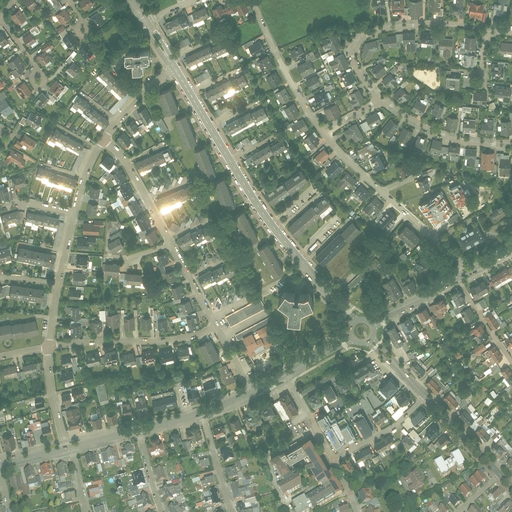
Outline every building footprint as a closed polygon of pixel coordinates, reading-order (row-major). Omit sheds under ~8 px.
[(22,0),(29,11),(37,5),(36,4),(41,0),(40,0),(22,0)] [(93,5),(90,0),(81,0),(78,2),(84,11),(93,5)] [(221,6),(212,10),(217,20),(224,17),(223,16),(238,9),(240,15),(249,11),(244,1),(236,5),(233,0),(226,3),(227,6),(222,8),(221,6)] [(385,0),(373,0),(374,9),(376,9),(376,13),(386,12),(385,0)] [(391,0),(392,14),(405,13),(404,0),(391,0)] [(409,0),(410,15),(423,14),(423,2),(426,2),(425,0),(409,0)] [(428,0),(429,10),(437,10),(437,15),(443,15),(443,8),(441,8),(440,0),(428,0)] [(455,0),(456,3),(450,3),(449,13),(460,14),(459,17),(464,18),(465,9),(463,8),(463,0),(455,0)] [(507,14),(508,0),(498,0),(498,2),(495,2),(494,7),(497,7),(497,13),(507,14)] [(471,2),(469,15),(482,17),(481,21),(486,21),(487,11),(483,11),(484,4),(471,2)] [(61,24),(70,17),(64,8),(55,15),(61,24)] [(185,14),(163,23),(167,32),(187,23),(189,26),(208,18),(204,8),(186,16),(185,14)] [(19,9),(10,15),(16,25),(28,17),(24,11),(22,12),(19,9)] [(104,22),(98,12),(88,19),(95,29),(104,22)] [(55,29),(58,33),(64,29),(61,25),(55,29)] [(435,34),(423,32),(421,43),(433,45),(435,34)] [(36,41),(29,33),(22,38),(28,46),(36,41)] [(62,38),(68,47),(77,42),(71,33),(62,38)] [(417,52),(417,33),(402,33),(402,44),(408,44),(408,52),(417,52)] [(340,49),(333,36),(324,41),(330,53),(340,49)] [(395,36),(383,37),(384,48),(397,47),(395,36)] [(464,48),(475,49),(476,37),(465,36),(464,48)] [(454,39),(439,37),(437,48),(444,48),(443,56),(452,56),(454,39)] [(175,50),(190,43),(187,38),(173,44),(175,50)] [(207,47),(184,57),(188,67),(212,56),(212,58),(227,51),(222,42),(208,48),(207,47)] [(265,52),(259,42),(249,48),(254,58),(265,52)] [(380,52),(378,42),(364,44),(360,54),(371,59),(373,53),(380,52)] [(43,51),(35,56),(42,65),(51,59),(45,50),(49,47),(46,43),(40,47),(43,51)] [(78,49),(84,59),(93,54),(87,44),(78,49)] [(511,52),(511,44),(500,44),(500,52),(511,52)] [(301,47),(288,53),(293,62),(305,56),(301,47)] [(133,63),(134,71),(142,71),(142,69),(144,69),(144,62),(142,62),(142,61),(148,60),(148,59),(150,59),(150,54),(149,54),(149,50),(142,51),(142,52),(134,52),(133,51),(126,52),(126,56),(125,56),(125,61),(128,61),(128,62),(134,61),(134,63),(133,63)] [(69,63),(72,60),(70,59),(76,53),(73,51),(64,60),(69,63)] [(18,55),(6,62),(11,69),(9,71),(14,77),(22,72),(21,71),(24,69),(21,65),(24,63),(18,55)] [(348,66),(343,55),(333,59),(333,61),(328,63),(331,70),(338,67),(339,70),(348,66)] [(464,55),(463,65),(473,66),(474,56),(464,55)] [(273,68),(268,56),(258,60),(263,72),(273,68)] [(65,69),(74,76),(81,68),(72,61),(65,69)] [(310,61),(298,68),(303,77),(315,71),(310,61)] [(381,62),(371,70),(377,78),(387,70),(381,62)] [(504,76),(505,66),(492,65),(491,75),(504,76)] [(203,73),(193,78),(196,83),(210,77),(206,68),(201,71),(203,73)] [(105,69),(97,76),(101,81),(109,73),(105,69)] [(281,82),(276,72),(266,78),(271,88),(281,82)] [(355,81),(350,72),(340,77),(345,86),(355,81)] [(109,73),(101,81),(105,85),(113,78),(109,73)] [(390,74),(381,83),(386,89),(389,86),(393,90),(399,84),(390,74)] [(460,89),(462,76),(446,74),(445,87),(460,89)] [(230,79),(204,92),(209,101),(234,88),(235,90),(248,84),(243,75),(231,81),(230,79)] [(317,77),(306,83),(310,92),(322,86),(317,77)] [(113,78),(105,85),(110,90),(117,82),(113,78)] [(56,80),(48,88),(57,96),(65,88),(56,80)] [(22,99),(31,92),(23,81),(14,88),(22,99)] [(117,82),(110,90),(114,94),(122,87),(117,82)] [(122,87),(114,94),(118,98),(126,91),(122,87)] [(511,103),(511,88),(495,87),(495,96),(504,96),(504,102),(511,103)] [(174,99),(170,88),(159,92),(164,103),(174,99)] [(401,88),(393,96),(399,102),(401,99),(405,102),(410,97),(401,88)] [(289,98),(284,89),(275,94),(280,104),(289,98)] [(351,100),(348,102),(351,108),(364,100),(358,89),(348,94),(351,100)] [(3,91),(0,93),(0,109),(5,116),(13,110),(4,97),(6,96),(3,91)] [(48,98),(41,92),(34,101),(41,107),(48,98)] [(329,101),(325,93),(315,98),(319,106),(329,101)] [(487,103),(487,94),(473,93),(473,102),(487,103)] [(77,96),(71,103),(76,107),(82,100),(77,96)] [(178,110),(174,99),(164,103),(168,114),(178,110)] [(82,100),(76,107),(81,111),(87,104),(82,100)] [(422,116),(427,107),(416,100),(411,110),(422,116)] [(490,110),(496,108),(493,101),(487,104),(490,110)] [(229,109),(226,104),(219,108),(216,103),(213,106),(215,110),(213,111),(217,117),(229,109)] [(440,118),(443,109),(440,108),(441,105),(435,103),(431,116),(440,118)] [(87,104),(81,111),(86,116),(93,108),(87,104)] [(292,104),(284,109),(290,119),(298,114),(292,104)] [(332,106),(323,110),(328,120),(337,116),(332,106)] [(470,108),(459,106),(457,116),(460,117),(461,111),(469,112),(470,108)] [(249,112),(224,125),(229,134),(253,121),(254,123),(266,116),(262,107),(250,114),(249,112)] [(93,108),(86,116),(91,120),(98,112),(93,108)] [(150,120),(144,109),(137,112),(144,124),(150,120)] [(38,122),(42,117),(35,112),(34,114),(30,112),(26,119),(22,117),(19,122),(23,125),(25,121),(32,125),(31,127),(35,130),(39,123),(38,122)] [(98,112),(91,120),(97,124),(103,116),(98,112)] [(383,122),(379,112),(365,119),(370,129),(383,122)] [(192,129),(186,115),(175,119),(181,133),(192,129)] [(103,116),(97,124),(102,128),(108,120),(103,116)] [(456,118),(448,116),(445,129),(453,130),(456,118)] [(160,117),(154,120),(162,132),(167,129),(160,117)] [(399,125),(391,119),(383,130),(390,136),(399,125)] [(497,133),(497,119),(487,119),(487,125),(481,125),(481,133),(497,133)] [(511,135),(510,120),(501,121),(502,135),(511,135)] [(136,129),(131,121),(125,125),(131,133),(136,129)] [(309,128),(304,121),(292,129),(297,136),(309,128)] [(475,132),(475,122),(462,122),(462,132),(475,132)] [(357,123),(342,131),(346,140),(352,137),(354,142),(365,137),(357,123)] [(54,128),(49,137),(55,140),(60,131),(54,128)] [(413,132),(404,128),(399,141),(408,144),(413,132)] [(198,142),(192,129),(181,133),(187,147),(198,142)] [(60,131),(55,140),(61,143),(66,135),(60,131)] [(130,142),(123,133),(117,138),(124,147),(130,142)] [(17,139),(13,146),(19,149),(22,144),(31,149),(36,140),(24,134),(20,141),(17,139)] [(311,134),(304,139),(311,148),(318,143),(311,134)] [(66,135),(61,143),(67,147),(72,138),(66,135)] [(428,139),(419,136),(415,148),(424,151),(428,139)] [(233,144),(236,149),(249,143),(247,137),(233,144)] [(72,138),(67,147),(73,150),(77,141),(72,138)] [(267,145),(244,159),(249,168),(271,154),(272,156),(286,148),(281,139),(268,147),(267,145)] [(438,152),(441,143),(431,140),(429,150),(438,152)] [(77,141),(73,150),(78,153),(83,144),(77,141)] [(373,142),(357,149),(363,161),(370,158),(379,154),(373,142)] [(195,150),(200,164),(211,159),(206,146),(195,150)] [(459,156),(460,148),(448,146),(447,154),(459,156)] [(324,148),(315,156),(320,163),(330,155),(324,148)] [(12,149),(4,161),(9,164),(11,161),(22,167),(25,161),(21,158),(23,156),(12,149)] [(476,150),(465,149),(465,159),(467,159),(467,167),(473,167),(473,160),(476,160),(476,150)] [(160,151),(156,154),(160,162),(164,160),(160,151)] [(379,154),(370,158),(375,170),(383,166),(384,169),(395,164),(394,161),(388,164),(383,152),(379,154)] [(493,152),(481,152),(480,168),(493,168),(493,152)] [(156,154),(151,156),(155,165),(160,162),(156,154)] [(151,156),(146,158),(150,167),(155,165),(151,156)] [(107,169),(113,163),(106,157),(100,163),(107,169)] [(146,158),(141,160),(145,169),(150,167),(146,158)] [(200,164),(205,177),(217,173),(211,159),(200,164)] [(141,160),(136,163),(140,171),(145,169),(141,160)] [(511,175),(511,160),(499,161),(499,176),(511,175)] [(406,162),(397,166),(402,177),(411,173),(406,162)] [(342,169),(335,163),(326,172),(333,179),(342,169)] [(37,167),(34,176),(41,178),(43,169),(37,167)] [(43,169),(41,178),(47,180),(50,170),(43,169)] [(50,170),(47,180),(53,182),(56,172),(50,170)] [(106,170),(98,179),(103,184),(111,175),(106,170)] [(123,180),(119,170),(112,174),(117,183),(123,180)] [(308,182),(301,171),(281,184),(280,182),(262,194),(269,204),(287,192),(289,194),(308,182)] [(56,172),(53,182),(59,183),(62,174),(56,172)] [(341,181),(337,186),(341,190),(346,186),(349,189),(356,181),(346,173),(340,180),(341,181)] [(23,174),(11,178),(14,189),(26,185),(23,174)] [(62,174),(59,183),(65,185),(68,176),(62,174)] [(68,176),(65,185),(72,187),(74,178),(68,176)] [(230,191),(225,177),(213,182),(219,195),(230,191)] [(427,177),(418,181),(421,191),(431,187),(427,177)] [(132,196),(127,185),(118,189),(124,200),(132,196)] [(468,198),(463,187),(459,188),(458,185),(452,188),(453,191),(451,192),(456,203),(468,198)] [(0,200),(1,200),(1,199),(9,196),(6,186),(0,187),(0,200)] [(361,186),(354,195),(363,202),(370,193),(361,186)] [(99,188),(91,187),(89,198),(97,199),(99,188)] [(183,188),(178,190),(182,199),(187,197),(183,188)] [(178,190),(172,193),(176,202),(182,199),(178,190)] [(236,204),(230,191),(219,195),(225,209),(236,204)] [(426,202),(419,206),(431,223),(437,219),(438,221),(443,218),(442,216),(452,209),(441,192),(433,197),(435,199),(427,204),(426,202)] [(172,193),(167,195),(171,204),(176,202),(172,193)] [(167,195),(161,198),(165,207),(171,204),(167,195)] [(313,207),(321,216),(333,207),(325,197),(313,207)] [(99,198),(97,205),(104,206),(105,204),(108,205),(109,201),(99,198)] [(161,198),(156,200),(160,209),(165,207),(161,198)] [(373,199),(363,211),(369,216),(373,210),(377,214),(383,207),(373,199)] [(141,211),(137,202),(129,205),(133,215),(141,211)] [(95,205),(88,204),(86,214),(93,216),(95,205)] [(507,213),(502,205),(491,209),(494,214),(490,216),(492,221),(495,222),(500,220),(501,217),(507,213)] [(301,217),(309,226),(321,216),(313,207),(301,217)] [(20,220),(17,211),(2,215),(5,225),(20,220)] [(252,224),(244,211),(233,216),(241,230),(252,224)] [(398,218),(389,211),(378,223),(387,231),(398,218)] [(33,213),(27,212),(25,221),(31,222),(33,213)] [(40,215),(33,213),(31,222),(38,224),(40,215)] [(446,219),(449,224),(461,218),(458,213),(446,219)] [(46,216),(40,215),(38,224),(44,225),(46,216)] [(52,217),(46,216),(44,225),(50,226),(52,217)] [(149,227),(143,216),(135,220),(141,231),(149,227)] [(59,219),(52,217),(50,226),(57,228),(59,219)] [(289,226),(296,236),(309,226),(301,217),(289,226)] [(168,229),(176,232),(179,225),(171,222),(168,229)] [(359,229),(351,222),(339,233),(346,241),(359,229)] [(97,235),(98,224),(83,224),(82,234),(97,235)] [(259,238),(252,224),(241,230),(248,244),(259,238)] [(413,231),(406,224),(398,234),(405,240),(413,231)] [(485,238),(478,224),(456,236),(463,249),(485,238)] [(209,235),(204,225),(199,228),(204,237),(209,235)] [(204,237),(199,228),(195,230),(200,240),(204,237)] [(200,240),(195,230),(190,233),(195,242),(200,240)] [(420,237),(413,231),(405,240),(411,246),(420,237)] [(155,241),(151,232),(144,236),(148,244),(155,241)] [(195,242),(190,233),(186,235),(191,244),(195,242)] [(346,241),(339,233),(326,245),(333,253),(346,241)] [(191,244),(186,235),(181,237),(187,247),(191,244)] [(187,247),(181,237),(177,240),(182,249),(187,247)] [(118,238),(106,244),(109,251),(121,246),(118,238)] [(89,248),(90,240),(76,239),(76,247),(89,248)] [(391,241),(386,247),(391,251),(396,245),(391,241)] [(267,262),(277,256),(269,242),(259,248),(267,262)] [(333,253),(326,245),(314,257),(321,265),(333,253)] [(24,249),(17,247),(15,260),(21,261),(24,249)] [(0,262),(12,259),(9,248),(0,250),(0,262)] [(30,250),(24,249),(21,261),(28,263),(30,250)] [(37,251),(30,250),(28,263),(34,264),(37,251)] [(43,253),(37,251),(34,264),(41,265),(43,253)] [(398,256),(403,261),(407,257),(402,252),(398,256)] [(50,254),(43,253),(41,265),(47,267),(50,254)] [(167,264),(165,254),(157,256),(159,266),(167,264)] [(430,264),(424,254),(415,260),(420,270),(430,264)] [(275,275),(285,270),(277,256),(267,262),(275,275)] [(87,268),(87,259),(76,259),(76,268),(87,268)] [(221,265),(199,277),(203,286),(223,275),(226,279),(241,270),(236,262),(223,269),(221,265)] [(103,273),(119,275),(120,264),(104,263),(103,273)] [(511,278),(511,273),(509,267),(502,271),(508,280),(511,278)] [(177,279),(174,270),(165,272),(168,282),(177,279)] [(360,271),(342,290),(346,294),(364,276),(360,271)] [(508,280),(502,271),(496,274),(502,284),(508,280)] [(131,273),(122,273),(122,284),(131,284),(131,273)] [(140,274),(131,273),(131,284),(139,284),(140,274)] [(86,285),(86,274),(73,274),(73,284),(86,285)] [(502,284),(496,274),(490,278),(495,287),(502,284)] [(388,280),(392,288),(398,285),(394,277),(388,280)] [(417,288),(413,279),(403,284),(408,293),(417,288)] [(382,283),(387,291),(392,288),(388,280),(382,283)] [(484,281),(469,288),(475,298),(489,290),(484,281)] [(15,285),(9,284),(7,297),(13,298),(15,285)] [(182,284),(171,287),(174,298),(185,294),(182,284)] [(22,286),(15,285),(13,298),(20,299),(22,286)] [(391,300),(403,294),(398,285),(392,288),(387,291),(391,300)] [(29,288),(22,286),(20,299),(27,300),(29,288)] [(36,289),(29,288),(27,300),(33,301),(36,289)] [(42,290),(36,289),(33,301),(40,302),(42,290)] [(68,298),(80,299),(81,290),(69,289),(68,298)] [(289,308),(288,320),(300,321),(301,310),(314,304),(308,294),(304,295),(299,295),(299,297),(294,297),(295,294),(290,294),(286,291),(278,301),(289,308)] [(457,291),(449,295),(455,306),(463,301),(457,291)] [(264,309),(259,299),(225,317),(231,327),(264,309)] [(482,309),(488,307),(485,299),(478,301),(482,309)] [(193,310),(190,300),(180,303),(183,313),(193,310)] [(446,308),(443,301),(433,306),(437,313),(446,308)] [(81,318),(80,306),(67,306),(67,313),(71,313),(71,318),(81,318)] [(472,318),(467,308),(460,312),(465,322),(472,318)] [(425,309),(417,313),(423,324),(430,320),(425,309)] [(119,327),(119,313),(112,313),(112,316),(108,316),(108,327),(119,327)] [(495,319),(492,314),(487,317),(490,323),(495,319)] [(200,327),(196,315),(187,318),(190,329),(200,327)] [(124,317),(124,329),(134,328),(134,317),(124,317)] [(151,317),(140,318),(141,329),(152,329),(151,317)] [(158,319),(158,330),(167,329),(166,318),(158,319)] [(405,319),(399,323),(403,332),(410,328),(405,319)] [(499,325),(495,319),(490,323),(494,328),(499,325)] [(92,321),(92,331),(102,330),(101,320),(92,321)] [(0,339),(0,340),(11,337),(12,339),(22,336),(23,338),(34,335),(30,322),(22,325),(21,323),(9,326),(8,324),(0,326),(0,339)] [(246,348),(251,357),(279,342),(269,323),(243,337),(248,347),(246,348)] [(81,336),(81,324),(71,324),(71,336),(81,336)] [(483,331),(479,325),(473,329),(477,335),(483,331)] [(402,343),(393,327),(387,330),(396,346),(402,343)] [(487,337),(483,331),(477,335),(481,341),(487,337)] [(210,340),(200,346),(204,354),(215,348),(210,340)] [(486,349),(483,344),(474,349),(478,354),(486,349)] [(188,346),(177,349),(180,359),(190,356),(188,346)] [(171,347),(158,351),(161,362),(174,358),(171,347)] [(497,353),(493,347),(488,351),(492,357),(497,353)] [(215,348),(204,354),(209,362),(219,356),(215,348)] [(153,349),(141,352),(144,363),(155,360),(153,349)] [(116,350),(104,353),(107,364),(118,361),(116,350)] [(98,351),(85,354),(88,366),(101,363),(98,351)] [(134,352),(123,355),(125,364),(136,361),(134,352)] [(501,359),(497,353),(492,357),(496,362),(501,359)] [(71,355),(61,357),(63,366),(73,364),(71,355)] [(370,361),(361,367),(366,376),(375,371),(370,361)] [(35,363),(22,366),(24,374),(31,372),(32,377),(37,376),(35,363)] [(416,363),(411,367),(415,372),(420,368),(416,363)] [(17,375),(15,365),(1,368),(4,378),(17,375)] [(226,365),(217,368),(223,385),(235,381),(231,371),(229,372),(226,365)] [(430,377),(435,371),(431,366),(425,372),(430,377)] [(361,367),(351,372),(357,381),(366,376),(361,367)] [(420,368),(415,372),(420,377),(425,373),(420,368)] [(510,373),(506,368),(500,372),(505,377),(510,373)] [(72,371),(60,374),(63,383),(75,380),(72,371)] [(345,376),(336,381),(341,391),(350,386),(345,376)] [(398,386),(390,377),(379,387),(388,396),(398,386)] [(218,388),(215,378),(203,382),(207,392),(218,388)] [(432,378),(426,383),(431,388),(437,383),(432,378)] [(109,403),(104,383),(96,385),(101,405),(109,403)] [(437,383),(431,388),(435,393),(441,388),(437,383)] [(337,396),(331,385),(323,389),(329,400),(337,396)] [(83,386),(71,389),(73,398),(79,396),(80,399),(86,397),(83,386)] [(370,388),(359,393),(361,398),(359,399),(366,414),(373,411),(365,396),(372,392),(370,388)] [(199,389),(187,392),(189,401),(201,398),(199,389)] [(173,390),(162,393),(166,406),(177,403),(173,390)] [(410,398),(404,392),(397,399),(403,406),(410,398)] [(70,393),(62,395),(63,402),(71,401),(70,393)] [(162,393),(151,396),(154,409),(166,406),(162,393)] [(299,412),(287,393),(279,398),(290,417),(299,412)] [(313,408),(322,403),(318,394),(309,398),(313,408)] [(449,394),(443,399),(448,404),(454,398),(449,394)] [(148,409),(145,395),(138,397),(139,401),(135,401),(137,412),(148,409)] [(487,397),(483,402),(488,405),(492,401),(487,397)] [(454,398),(448,404),(453,409),(458,403),(454,398)] [(31,411),(45,407),(43,400),(34,402),(35,405),(30,406),(31,411)] [(132,413),(129,402),(121,404),(125,415),(132,413)] [(276,414),(271,404),(260,410),(265,419),(276,414)] [(389,405),(386,408),(391,414),(394,410),(389,405)] [(82,425),(78,407),(65,410),(70,428),(82,425)] [(387,418),(382,410),(373,416),(378,424),(387,418)] [(426,416),(420,410),(414,416),(420,422),(426,416)] [(464,410),(459,415),(464,420),(469,415),(464,410)] [(258,420),(255,412),(245,416),(248,424),(258,420)] [(117,413),(106,415),(108,424),(119,422),(117,413)] [(319,419),(337,450),(356,440),(345,418),(338,422),(335,418),(331,420),(327,414),(319,419)] [(469,415),(464,420),(469,425),(474,420),(469,415)] [(372,432),(363,416),(354,421),(363,437),(372,432)] [(102,426),(100,417),(87,420),(89,426),(92,425),(93,428),(102,426)] [(242,427),(238,418),(229,422),(233,430),(242,427)] [(51,433),(49,425),(41,427),(43,435),(51,433)] [(225,434),(222,425),(213,428),(216,437),(225,434)] [(440,431),(434,425),(426,432),(433,438),(440,431)] [(481,427),(476,432),(481,437),(486,432),(481,427)] [(202,438),(199,428),(185,431),(187,438),(192,437),(193,440),(202,438)] [(417,443),(421,438),(412,429),(407,433),(417,443)] [(342,492),(310,432),(268,455),(283,483),(277,486),(282,496),(303,484),(299,477),(295,479),(289,467),(305,458),(322,489),(307,497),(309,501),(307,503),(304,497),(292,504),(296,511),(294,511),(308,511),(310,511),(307,506),(310,504),(312,508),(342,492)] [(486,432),(481,437),(485,442),(490,437),(486,432)] [(181,443),(179,433),(171,435),(171,438),(169,438),(171,446),(181,443)] [(34,442),(32,434),(25,436),(25,439),(20,440),(21,445),(34,442)] [(15,447),(12,435),(2,437),(5,449),(15,447)] [(394,442),(389,435),(382,439),(386,447),(394,442)] [(407,435),(401,440),(409,448),(415,443),(407,435)] [(450,441),(443,435),(435,443),(442,449),(450,441)] [(149,448),(151,455),(164,451),(161,442),(160,442),(158,437),(150,440),(152,447),(149,448)] [(386,447),(382,439),(374,444),(378,451),(386,447)] [(192,449),(190,440),(181,441),(182,448),(186,447),(186,450),(192,449)] [(427,446),(432,451),(436,447),(431,442),(427,446)] [(496,443),(491,447),(496,452),(501,447),(496,443)] [(125,450),(122,451),(123,456),(135,453),(134,447),(132,448),(131,445),(124,447),(125,450)] [(234,458),(230,447),(220,451),(224,462),(234,458)] [(501,447),(496,452),(501,457),(505,452),(501,447)] [(373,456),(368,448),(361,451),(365,460),(373,456)] [(113,449),(105,452),(107,461),(120,457),(118,452),(115,454),(113,449)] [(365,460),(361,451),(354,455),(358,463),(365,460)] [(441,458),(434,462),(442,478),(450,474),(447,467),(449,467),(449,468),(456,464),(459,469),(465,466),(458,451),(450,455),(453,461),(452,461),(451,460),(444,464),(441,458)] [(94,455),(80,458),(83,470),(89,468),(88,465),(96,463),(94,455)] [(210,466),(207,457),(199,460),(201,469),(210,466)] [(122,468),(125,467),(123,459),(116,461),(118,467),(121,466),(122,468)] [(237,469),(245,467),(244,466),(247,465),(246,459),(235,462),(237,469)] [(350,459),(343,463),(348,472),(355,469),(350,459)] [(69,476),(66,464),(55,467),(58,479),(69,476)] [(51,476),(49,465),(40,467),(42,478),(51,476)] [(163,467),(155,469),(157,475),(165,473),(163,467)] [(238,477),(235,467),(225,470),(228,480),(238,477)] [(33,468),(24,471),(27,485),(36,483),(33,468)] [(425,486),(416,469),(407,474),(409,476),(404,478),(406,482),(410,480),(412,484),(408,486),(410,490),(414,488),(416,491),(425,486)] [(143,471),(131,474),(132,481),(144,478),(143,471)] [(485,479),(480,471),(474,476),(475,476),(469,480),(475,488),(481,484),(480,483),(485,479)] [(165,473),(157,475),(158,481),(166,478),(165,473)] [(22,487),(19,475),(8,478),(12,494),(21,492),(23,497),(30,495),(27,485),(22,487)] [(215,483),(213,475),(204,477),(204,480),(201,481),(203,487),(215,483)] [(144,478),(132,481),(134,487),(146,485),(144,478)] [(94,486),(88,488),(90,498),(100,495),(98,487),(103,486),(101,479),(92,481),(94,486)] [(65,487),(71,486),(70,481),(53,484),(55,493),(66,491),(65,487)] [(231,486),(234,500),(242,498),(241,493),(247,492),(245,486),(240,487),(239,483),(231,486)] [(178,485),(162,489),(165,501),(173,499),(172,496),(180,493),(178,485)] [(471,492),(466,485),(459,490),(465,497),(471,492)] [(496,500),(502,495),(496,488),(490,494),(496,500)] [(221,504),(217,489),(209,491),(210,496),(204,498),(206,503),(211,502),(213,507),(221,504)] [(367,489),(357,493),(362,504),(373,499),(372,495),(370,496),(367,489)] [(74,498),(72,490),(63,492),(65,500),(74,498)] [(151,506),(147,494),(140,496),(141,498),(137,499),(139,506),(143,505),(144,508),(151,506)] [(183,495),(174,498),(176,504),(185,502),(183,495)] [(454,507),(461,502),(456,495),(449,500),(454,507)] [(494,511),(507,511),(511,508),(511,506),(507,501),(494,511)] [(349,511),(346,503),(338,506),(339,511),(349,511)]
